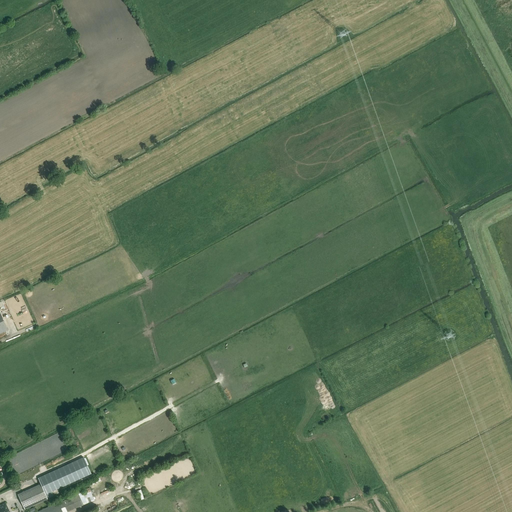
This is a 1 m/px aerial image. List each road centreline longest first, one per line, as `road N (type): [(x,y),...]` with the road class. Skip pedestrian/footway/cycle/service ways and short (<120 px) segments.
road 1 (track): [(46,473),(200,392)]
road 2 (track): [(511,202),(479,218),(474,230),(511,329)]
